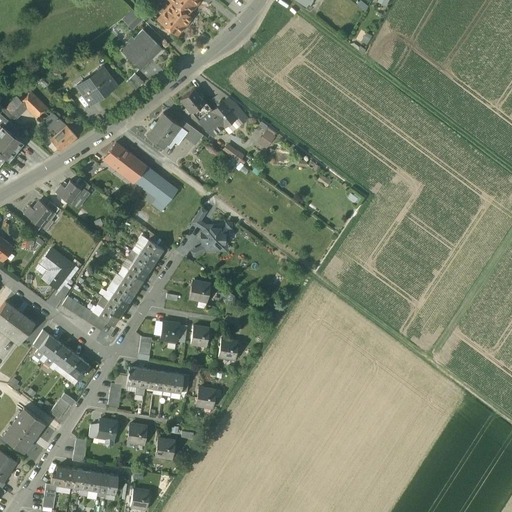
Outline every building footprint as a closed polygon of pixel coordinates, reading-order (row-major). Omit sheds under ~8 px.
[(194,5),(187,0),(169,0),(172,2),(187,14),(192,7),(194,5)] [(294,0),(305,8),(310,0),(294,0)] [(187,14),(172,2),(165,11),(183,26),(185,24),(191,17),(187,14)] [(142,19),(133,10),(122,18),(131,28),(142,19)] [(183,26),(165,11),(157,19),(176,35),(182,28),(183,26)] [(141,30),(133,39),(139,45),(127,57),(139,69),(151,56),(150,55),(158,47),(141,30)] [(131,37),(127,41),(128,42),(121,50),(127,57),(139,45),(133,39),(131,37)] [(115,85),(102,66),(96,70),(97,72),(83,82),(81,81),(75,85),(89,104),(95,100),(94,98),(108,88),(109,89),(115,85)] [(134,73),(126,81),(135,89),(143,82),(134,73)] [(205,101),(194,87),(180,99),(191,113),(192,112),(205,101)] [(23,91),(17,97),(21,101),(27,95),(23,91)] [(45,108),(30,93),(27,95),(21,101),(27,107),(36,116),(45,108)] [(16,96),(7,107),(16,117),(27,107),(21,101),(17,97),(16,96)] [(212,110),(210,111),(223,126),(236,116),(231,109),(224,100),(212,110)] [(205,101),(192,112),(198,120),(210,110),(210,111),(212,110),(205,101)] [(245,117),(236,105),(231,109),(236,116),(240,121),(245,117)] [(210,110),(198,120),(203,126),(211,133),(215,133),(223,126),(210,111),(210,110)] [(64,124),(49,112),(43,118),(46,121),(54,127),(55,125),(58,129),(64,124)] [(179,124),(163,112),(146,135),(162,147),(179,125),(179,124)] [(11,123),(0,113),(0,125),(1,126),(2,126),(7,130),(11,123)] [(234,126),(240,121),(236,116),(223,126),(229,133),(235,128),(234,126)] [(191,126),(182,120),(179,124),(179,125),(187,131),(191,126)] [(267,125),(261,121),(258,125),(264,130),(267,125)] [(76,137),(64,124),(58,129),(60,131),(51,141),(60,150),(70,141),(76,137)] [(179,125),(170,138),(178,144),(184,136),(183,136),(187,131),(179,125)] [(7,130),(2,126),(1,126),(0,128),(0,162),(5,156),(8,159),(21,142),(7,130)] [(203,135),(191,126),(187,131),(183,136),(184,136),(195,145),(203,135)] [(264,134),(260,139),(267,144),(269,140),(270,141),(273,139),(265,134),(265,135),(264,134)] [(116,142),(103,158),(118,169),(130,153),(116,142)] [(241,155),(228,145),(226,145),(223,150),(238,161),(242,156),(241,155)] [(146,165),(130,153),(118,169),(134,181),(138,175),(146,165)] [(146,165),(138,175),(146,181),(154,171),(146,165)] [(146,181),(142,187),(147,191),(156,198),(151,204),(160,211),(177,189),(154,171),(146,181)] [(146,181),(138,175),(134,181),(142,187),(146,181)] [(89,185),(79,177),(76,182),(81,186),(86,190),(86,189),(89,185)] [(74,183),(69,180),(65,186),(61,183),(60,184),(61,184),(55,191),(55,190),(55,191),(69,202),(69,201),(81,186),(76,182),(74,183)] [(81,186),(69,201),(77,208),(89,192),(86,189),(86,190),(81,186)] [(156,198),(147,191),(142,197),(151,204),(156,198)] [(46,205),(39,200),(33,208),(29,205),(23,213),(32,219),(41,226),(52,211),(53,210),(46,205)] [(59,208),(49,200),(46,205),(53,210),(52,211),(55,213),(59,208)] [(201,207),(191,222),(197,225),(200,220),(206,210),(201,207)] [(41,226),(32,219),(28,224),(37,231),(41,226)] [(204,250),(226,251),(228,227),(231,227),(231,222),(226,222),(225,225),(205,224),(200,220),(197,225),(202,228),(201,245),(190,250),(193,255),(204,250)] [(163,241),(151,232),(149,235),(150,236),(148,238),(159,246),(163,241)] [(29,239),(23,237),(21,246),(31,248),(33,241),(29,241),(29,239)] [(148,238),(143,246),(157,256),(162,248),(159,246),(148,238)] [(143,246),(136,242),(131,250),(138,254),(143,246)] [(10,249),(5,244),(0,250),(0,258),(2,260),(10,249)] [(157,256),(143,246),(138,254),(152,263),(157,256)] [(73,265),(51,248),(41,261),(49,267),(44,274),(42,277),(56,287),(73,265)] [(138,254),(131,250),(126,258),(133,261),(138,254)] [(152,263),(138,254),(133,261),(147,271),(152,263)] [(49,267),(41,261),(40,262),(40,263),(36,269),(44,274),(49,267)] [(147,271),(133,261),(128,269),(143,278),(147,271)] [(143,278),(128,269),(123,277),(137,286),(143,278)] [(137,286),(123,277),(118,285),(132,294),(137,286)] [(208,283),(193,280),(189,297),(205,300),(208,283)] [(64,284),(55,295),(61,300),(69,288),(64,284)] [(132,294),(118,285),(113,292),(127,302),(132,294)] [(127,302),(113,292),(108,300),(123,309),(127,302)] [(67,295),(62,305),(66,308),(72,299),(67,295)] [(108,300),(102,296),(97,303),(103,307),(108,300)] [(72,299),(66,308),(71,311),(77,302),(72,299)] [(123,309),(108,300),(103,307),(118,317),(123,309)] [(5,301),(0,307),(0,329),(18,343),(34,323),(5,301)] [(77,302),(71,311),(76,314),(82,305),(77,302)] [(87,308),(82,305),(76,314),(81,317),(87,308)] [(118,317),(103,307),(98,315),(107,321),(113,324),(118,317)] [(92,311),(87,308),(81,317),(86,321),(92,311)] [(92,311),(86,321),(91,324),(97,315),(92,311)] [(97,315),(91,324),(96,327),(102,318),(97,315)] [(102,318),(96,327),(101,330),(107,321),(102,318)] [(178,323),(162,321),(160,338),(168,339),(170,339),(170,336),(176,337),(178,324),(178,323)] [(186,325),(178,324),(176,337),(176,340),(184,342),(186,325)] [(208,328),(192,325),(190,343),(206,345),(208,328)] [(42,329),(33,344),(38,348),(48,334),(42,329)] [(48,334),(38,348),(44,353),(48,356),(59,342),(48,334)] [(176,337),(170,336),(170,339),(168,339),(167,346),(174,347),(175,342),(176,340),(176,337)] [(237,341),(221,339),(218,356),(234,358),(237,341)] [(59,342),(48,356),(54,360),(58,363),(69,349),(59,342)] [(38,348),(34,353),(40,358),(44,353),(38,348)] [(69,349),(58,363),(68,371),(78,357),(69,349)] [(54,360),(48,356),(44,361),(50,365),(54,360)] [(89,365),(78,357),(68,371),(78,378),(89,365)] [(138,367),(128,366),(126,383),(135,385),(138,367)] [(147,369),(138,367),(135,385),(144,386),(147,369)] [(156,370),(147,369),(144,386),(153,387),(156,370)] [(165,371),(156,370),(153,387),(162,389),(165,371)] [(173,373),(165,371),(162,389),(171,390),(173,373)] [(183,374),(173,373),(171,390),(180,391),(180,390),(183,374)] [(189,375),(183,374),(180,390),(186,391),(189,375)] [(144,386),(135,385),(134,393),(143,394),(144,386)] [(214,390),(198,387),(196,404),(212,407),(214,390)] [(74,400),(64,392),(60,397),(69,404),(71,405),(74,400)] [(69,404),(60,397),(56,402),(65,409),(69,404)] [(65,409),(56,402),(53,407),(62,414),(65,409)] [(43,422),(24,407),(2,436),(22,451),(43,422)] [(62,414),(53,407),(49,412),(58,418),(62,414)] [(112,445),(116,421),(100,419),(99,425),(97,436),(106,437),(105,443),(107,446),(110,446),(112,445)] [(146,426),(130,423),(127,441),(143,443),(146,426)] [(99,425),(90,424),(88,435),(89,437),(97,438),(97,436),(99,425)] [(174,440),(158,438),(155,455),(171,458),(174,440)] [(1,451),(0,452),(0,479),(2,481),(15,461),(1,451)] [(84,455),(73,453),(72,460),(83,462),(84,455)] [(56,466),(55,474),(51,473),(50,483),(61,484),(63,467),(56,466)] [(73,468),(63,467),(61,484),(70,486),(73,468)] [(82,470),(73,468),(70,486),(79,487),(82,470)] [(90,471),(82,470),(79,487),(88,488),(90,471)] [(99,472),(90,471),(88,488),(97,490),(99,472)] [(108,474),(99,472),(97,490),(106,491),(108,474)] [(118,475),(108,474),(106,491),(115,492),(118,475)] [(97,490),(88,488),(86,497),(95,499),(97,490)] [(149,491),(133,488),(130,506),(146,508),(148,496),(149,491)]
